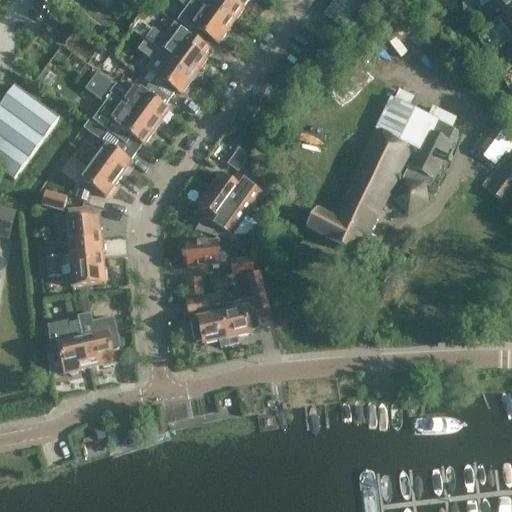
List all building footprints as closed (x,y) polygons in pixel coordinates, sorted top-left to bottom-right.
[(193,0),(176,0),(176,1),(201,19),(194,27),(219,46),(232,28),(193,0)] [(212,0),(193,0),(232,28),(245,10),(244,9),(251,0),(214,0),(213,1),(212,0)] [(336,0),(324,17),(341,29),(356,8),(364,14),(373,0),(374,0),(382,5),(385,0),(336,0)] [(511,0),(493,0),(505,16),(511,11),(511,0)] [(511,39),(511,11),(505,16),(498,21),(511,40),(511,39)] [(154,32),(146,42),(195,78),(208,61),(204,57),(209,50),(175,25),(164,40),(154,32)] [(146,42),(139,51),(153,61),(147,70),(157,77),(151,85),(171,100),(177,92),(182,96),(195,78),(146,42)] [(100,73),(93,81),(158,129),(171,112),(165,108),(171,100),(151,85),(145,93),(136,86),(130,95),(100,73)] [(93,81),(87,90),(106,104),(93,121),(109,134),(131,150),(137,154),(143,145),(145,147),(158,129),(93,81)] [(0,112),(0,170),(15,182),(60,121),(16,90),(0,112)] [(411,169),(409,168),(402,181),(403,182),(404,181),(405,181),(425,184),(425,186),(431,189),(434,182),(436,182),(454,145),(459,132),(439,122),(440,121),(391,98),(375,131),(377,132),(336,220),(318,211),(308,228),(360,256),(412,149),(419,152),(411,169)] [(90,122),(85,129),(103,143),(109,134),(93,121),(92,120),(90,122)] [(496,167),(511,145),(511,135),(493,123),(473,151),(496,167)] [(87,144),(80,153),(85,156),(85,155),(120,181),(133,164),(131,162),(137,154),(131,150),(109,134),(103,143),(107,146),(101,154),(91,147),(87,144)] [(511,149),(482,188),(485,190),(505,205),(511,196),(511,149)] [(243,154),(241,152),(227,170),(237,177),(245,166),(243,154)] [(85,156),(79,164),(88,171),(81,180),(107,199),(120,181),(85,155),(85,156)] [(57,174),(49,187),(62,194),(69,181),(57,174)] [(222,178),(214,189),(258,222),(262,206),(257,203),(262,197),(238,179),(233,186),(222,178)] [(404,181),(403,182),(394,198),(393,200),(394,201),(407,214),(408,215),(410,216),(411,215),(426,208),(428,207),(428,206),(428,204),(425,186),(425,184),(405,181),(404,181)] [(79,189),(76,199),(87,202),(90,193),(79,189)] [(258,222),(214,189),(200,207),(223,224),(221,227),(247,246),(252,237),(257,224),(258,222)] [(41,192),(36,203),(44,205),(47,195),(41,192)] [(68,200),(47,195),(44,205),(43,207),(64,213),(68,200)] [(13,213),(0,209),(0,238),(7,240),(13,213)] [(71,222),(67,222),(70,244),(102,241),(100,220),(95,220),(94,210),(70,212),(71,222)] [(71,257),(60,258),(61,267),(104,263),(102,241),(70,244),(70,254),(71,257)] [(222,267),(219,243),(187,246),(190,270),(222,267)] [(60,258),(47,259),(48,268),(61,267),(60,258)] [(254,261),(232,263),(233,276),(256,273),(254,261)] [(104,263),(61,267),(62,278),(63,278),(63,277),(73,276),(74,288),(107,285),(104,263)] [(61,267),(48,268),(49,279),(62,278),(61,267)] [(254,301),(222,308),(231,348),(239,346),(238,339),(253,336),(252,332),(260,330),(256,310),(269,307),(260,275),(249,278),(254,301)] [(203,297),(202,281),(189,283),(191,298),(203,297)] [(87,298),(75,301),(75,302),(79,320),(91,317),(87,298)] [(231,348),(222,308),(219,298),(187,305),(196,345),(204,343),(205,347),(221,343),(222,350),(231,348)] [(75,302),(66,305),(70,323),(79,321),(79,320),(75,302)] [(91,317),(79,320),(79,321),(79,322),(91,370),(116,364),(113,353),(118,351),(120,348),(114,321),(93,326),(91,317)] [(71,330),(49,335),(52,359),(61,357),(66,376),(91,370),(79,322),(70,324),(71,330)]
